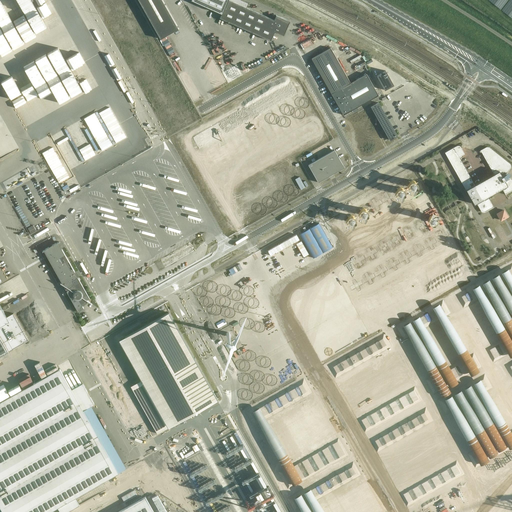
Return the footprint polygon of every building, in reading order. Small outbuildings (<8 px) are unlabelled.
[(138,0),(160,39),(178,29),(161,0),(138,0)] [(198,0),(198,3),(221,13),(219,18),(229,22),(233,24),(247,30),(252,32),(270,40),(274,31),(283,35),(289,21),(276,15),(275,16),(275,18),(274,20),(246,8),(247,6),(248,4),(248,3),(241,0),(198,0)] [(311,59),(325,82),(343,115),(378,95),(366,74),(350,83),(331,48),(311,59)] [(232,78),(240,74),(235,66),(227,70),(232,78)] [(226,67),(222,68),(226,80),(230,78),(226,67)] [(385,71),(380,74),(377,76),(384,90),(393,85),(385,71)] [(376,104),(374,105),(371,107),(390,140),(392,138),(397,135),(378,103),(375,104),(376,104)] [(506,173),(510,168),(511,167),(511,166),(511,165),(510,164),(509,163),(489,147),(488,147),(487,147),(486,147),(485,147),(480,150),(480,151),(494,174),(475,185),(459,157),(464,154),(461,147),(460,146),(459,146),(458,146),(457,146),(456,146),(445,152),(471,199),(474,204),(476,203),(481,211),(482,212),(483,212),(484,212),(485,212),(494,207),(493,207),(487,197),(502,188),(505,194),(511,190),(511,180),(510,178),(506,173)] [(334,150),(333,150),(308,165),(318,182),(344,167),(334,150)] [(18,202),(14,205),(25,224),(29,222),(18,202)] [(412,219),(415,223),(424,217),(419,208),(415,211),(415,212),(410,215),(413,219),(412,219)] [(503,210),(497,214),(501,220),(507,216),(503,210)] [(33,225),(28,228),(31,233),(36,230),(33,225)] [(497,240),(500,239),(494,229),(491,230),(497,240)] [(89,298),(75,272),(62,249),(61,249),(57,243),(59,242),(57,242),(55,243),(54,244),(52,245),(51,244),(50,244),(49,244),(49,245),(48,245),(48,246),(48,247),(47,248),(45,249),(44,250),(42,251),(44,250),(48,257),(47,257),(61,282),(61,283),(60,283),(63,285),(77,311),(83,308),(81,305),(83,304),(85,303),(86,302),(87,300),(90,303),(90,302),(86,300),(89,298)] [(313,301),(321,297),(322,280),(319,274),(304,282),(313,301)] [(223,300),(213,280),(206,284),(214,299),(217,298),(219,302),(223,300)] [(338,296),(334,298),(339,306),(343,304),(338,296)] [(6,317),(0,305),(0,356),(8,352),(8,351),(13,349),(28,340),(13,313),(6,317)] [(124,337),(147,377),(131,386),(157,433),(217,400),(168,312),(124,337)] [(341,314),(329,320),(330,321),(329,321),(333,330),(335,329),(336,331),(340,329),(338,324),(344,322),(341,314)] [(26,320),(21,322),(27,333),(31,331),(26,320)] [(29,337),(40,333),(39,328),(27,332),(29,337)] [(350,359),(332,368),(338,381),(346,377),(350,385),(359,381),(358,379),(363,377),(361,373),(372,368),(363,351),(360,352),(366,366),(361,369),(357,360),(352,362),(350,359)] [(377,353),(370,357),(373,362),(380,359),(377,353)] [(105,359),(101,361),(107,372),(111,369),(105,359)] [(388,371),(394,373),(397,364),(392,362),(388,371)] [(71,390),(63,375),(59,369),(0,402),(0,507),(2,511),(49,511),(57,507),(59,511),(67,511),(79,505),(75,498),(118,473),(83,410),(94,404),(82,383),(71,390)] [(40,369),(29,375),(32,379),(43,374),(40,369)] [(261,383),(257,385),(262,393),(266,390),(261,383)] [(335,403),(341,406),(346,395),(340,392),(335,403)] [(357,417),(364,400),(354,396),(354,398),(347,395),(342,407),(348,409),(347,411),(353,414),(353,416),(357,417)] [(269,410),(277,428),(283,426),(278,415),(286,412),(289,420),(294,418),(288,402),(269,410)] [(244,435),(253,431),(255,437),(259,435),(258,431),(264,428),(263,425),(269,422),(266,414),(240,425),(244,435)] [(337,425),(340,416),(334,414),(331,423),(337,425)] [(340,417),(337,426),(343,429),(347,420),(340,417)] [(143,418),(132,422),(134,428),(144,424),(143,418)] [(146,432),(133,438),(136,444),(149,437),(146,432)] [(205,454),(208,461),(214,459),(211,452),(205,454)] [(218,491),(223,489),(218,478),(212,480),(214,484),(208,486),(217,505),(223,503),(218,491)] [(122,500),(136,493),(133,487),(119,495),(122,500)] [(214,507),(204,488),(198,491),(208,510),(214,507)] [(153,497),(152,498),(160,511),(166,511),(157,495),(153,497)] [(153,511),(145,496),(117,511),(153,511)] [(105,502),(107,508),(118,504),(116,498),(105,502)]
